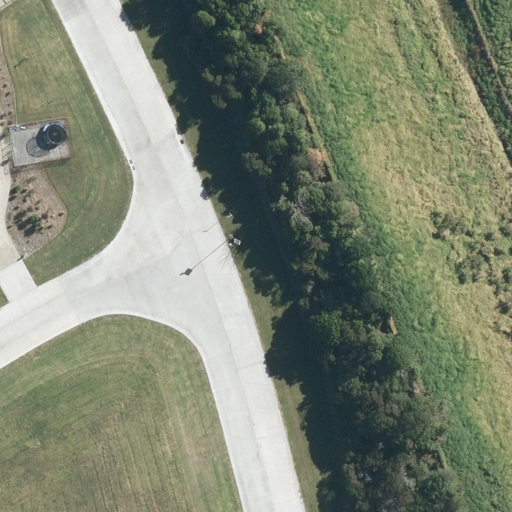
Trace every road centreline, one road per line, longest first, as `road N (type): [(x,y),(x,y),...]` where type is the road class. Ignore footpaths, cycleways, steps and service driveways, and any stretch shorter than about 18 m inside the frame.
road 1 (residential): [(275,511),(255,418),(193,241)]
road 2 (residential): [(193,241),(81,0)]
road 3 (residential): [(0,337),(193,241)]
